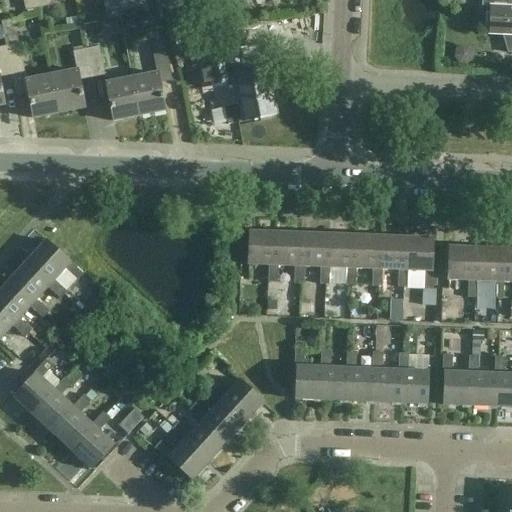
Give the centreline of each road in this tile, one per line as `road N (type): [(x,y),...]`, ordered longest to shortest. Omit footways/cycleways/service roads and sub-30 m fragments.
road 1 (tertiary): [(333,173),(0,163)]
road 2 (residential): [(444,454),(287,448),(207,511)]
road 3 (tertiary): [(511,180),(333,173)]
road 4 (residential): [(338,85),(511,89)]
